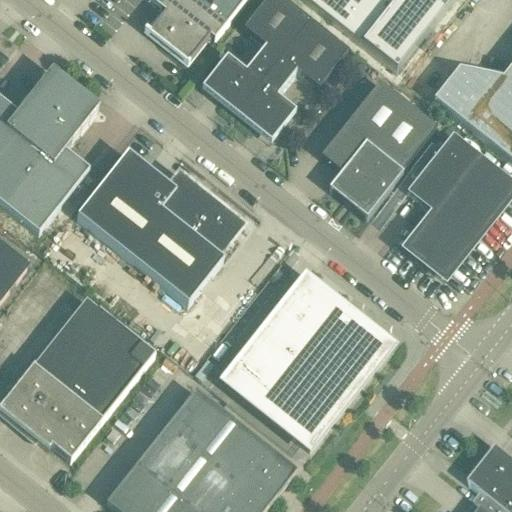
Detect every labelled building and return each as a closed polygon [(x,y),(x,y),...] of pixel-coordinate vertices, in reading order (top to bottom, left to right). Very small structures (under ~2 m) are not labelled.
[(138,0),(163,19),(146,41),(160,52),(185,72),(208,44),(213,47),(250,0),(138,0)] [(221,107),(237,120),(309,30),(271,0),(270,0),(241,38),(263,55),(221,107)] [(296,0),(395,78),(456,0),(296,0)] [(309,30),(237,120),(253,132),(294,80),(316,97),(346,59),(309,30)] [(0,56),(7,63),(15,52),(0,39),(0,56)] [(511,71),(501,85),(457,76),(432,107),(511,170),(511,71)] [(0,211),(17,225),(37,241),(88,176),(64,157),(97,115),(50,78),(17,120),(0,106),(0,211)] [(362,224),(363,225),(365,226),(435,135),(378,90),(319,164),(340,180),(327,196),(330,198),(331,196),(364,222),(362,224)] [(406,256),(407,257),(443,285),(511,198),(511,191),(451,143),(405,200),(433,222),(406,256)] [(237,229),(232,225),(183,186),(173,199),(126,161),(75,225),(186,313),(222,268),(213,261),(237,229)] [(0,306),(28,270),(0,247),(0,306)] [(304,286),(237,371),(223,388),(308,456),(318,444),(312,440),(380,355),(312,301),(316,295),(304,286)] [(85,307),(33,372),(32,372),(2,410),(1,411),(1,413),(1,414),(2,415),(2,416),(37,442),(34,445),(47,455),(49,453),(69,468),(154,361),(97,317),(85,307)] [(106,511),(268,511),(295,479),(194,398),(105,511),(106,511)] [(511,511),(511,466),(496,454),(468,490),(479,499),(473,507),(478,511),(511,511)]
